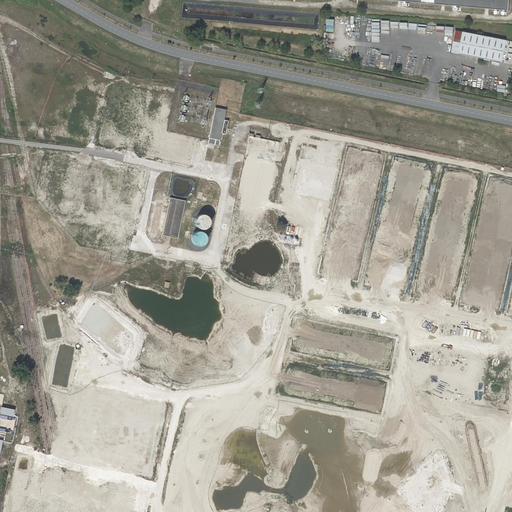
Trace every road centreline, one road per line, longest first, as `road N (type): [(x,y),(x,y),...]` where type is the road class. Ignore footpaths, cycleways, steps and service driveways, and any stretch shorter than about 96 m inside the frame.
road 1 (unknown): [(511,329),(209,258),(161,511)]
road 2 (tertiary): [(63,0),(164,49),(511,121)]
road 3 (track): [(238,0),(511,16)]
